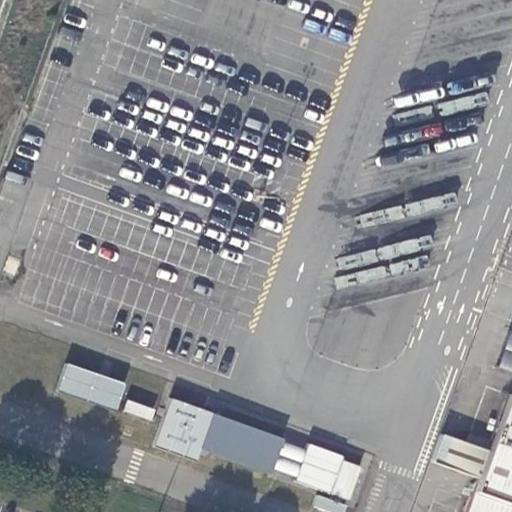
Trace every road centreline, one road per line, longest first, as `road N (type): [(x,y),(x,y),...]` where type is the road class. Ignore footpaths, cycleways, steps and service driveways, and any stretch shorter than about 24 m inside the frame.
road 1 (unknown): [(419,423),(293,363),(284,347),(278,321),(318,192)]
road 2 (unknown): [(318,192),(71,96)]
road 3 (unknown): [(318,192),(388,0)]
road 4 (unknown): [(71,96),(0,273)]
